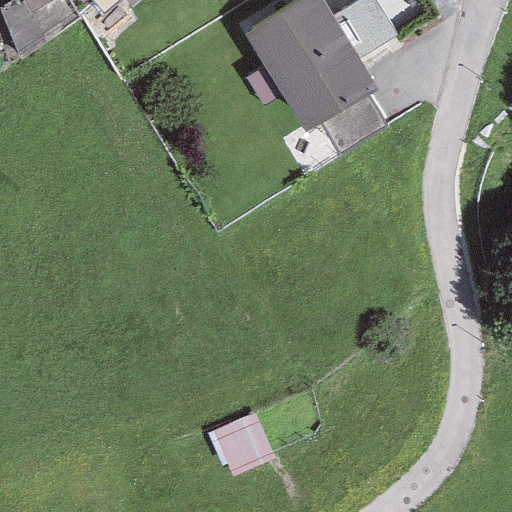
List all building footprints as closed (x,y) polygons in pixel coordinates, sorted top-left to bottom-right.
[(0,0),(0,25),(31,15),(25,0),(0,0)] [(61,62),(110,22),(92,0),(44,0),(53,10),(32,26),(61,62)] [(130,21),(154,1),(153,0),(92,0),(110,22),(123,12),(130,21)] [(369,90),(315,0),(299,0),(251,28),(308,126),(315,122),(369,90)] [(388,123),(369,90),(315,122),(334,155),(388,123)] [(262,428),(221,442),(234,483),(276,469),(262,428)]
